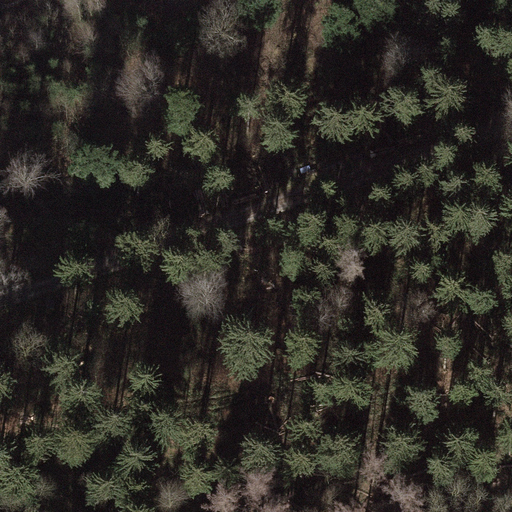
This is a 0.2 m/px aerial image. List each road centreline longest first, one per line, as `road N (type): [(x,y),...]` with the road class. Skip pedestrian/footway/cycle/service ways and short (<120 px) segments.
road 1 (track): [(511,120),(0,300)]
road 2 (track): [(117,260),(0,233)]
